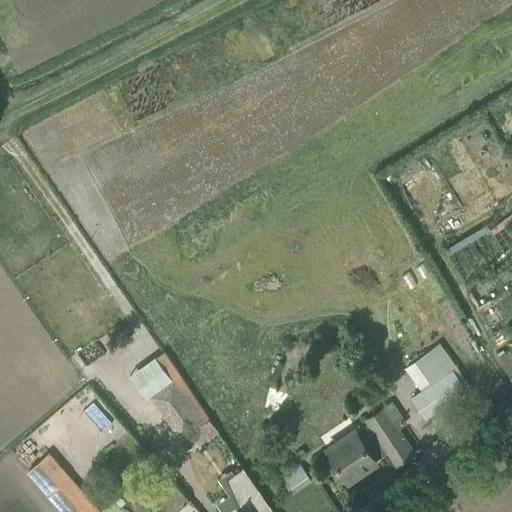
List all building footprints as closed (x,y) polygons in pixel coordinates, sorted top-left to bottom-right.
[(467,391),(454,369),(456,369),(440,344),(406,367),(423,390),(413,396),(427,417),(467,391)] [(207,428),(174,378),(152,395),(183,442),(207,428)] [(373,390),(365,394),(372,405),(379,400),(373,390)] [(355,425),(325,446),(348,480),(389,452),(397,464),(414,453),(396,430),(405,424),(390,402),(368,418),(370,421),(358,430),(355,425)] [(313,480),(301,461),(309,456),(303,449),(291,459),(296,467),(280,477),(293,494),(313,480)] [(274,511),(243,467),(228,478),(243,510),(240,511),(274,511)] [(44,491),(59,511),(96,511),(69,474),(44,491)]
